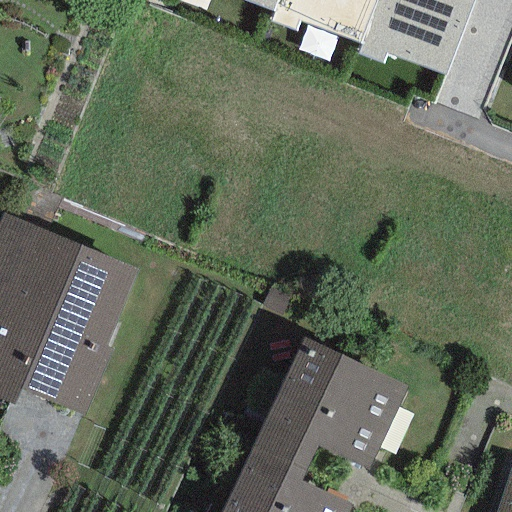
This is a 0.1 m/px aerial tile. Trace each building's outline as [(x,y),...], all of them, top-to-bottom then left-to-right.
[(240,0),(272,12),(275,0),(202,0),(207,2),(207,0),(240,0)] [(373,0),(275,0),(272,12),(274,13),(270,23),(294,31),(298,21),(357,43),(373,0)] [(472,2),(467,0),(373,0),(357,43),(360,44),(356,55),(381,65),(385,55),(444,77),(472,2)] [(135,269),(1,215),(0,217),(0,401),(14,407),(21,390),(85,416),(112,350),(104,346),(135,269)] [(252,447),(305,472),(317,446),(366,469),(406,386),(304,338),(252,447)] [(300,482),(305,472),(252,447),(221,511),(346,511),(350,505),(300,482)] [(511,511),(511,460),(494,511),(511,511)]
